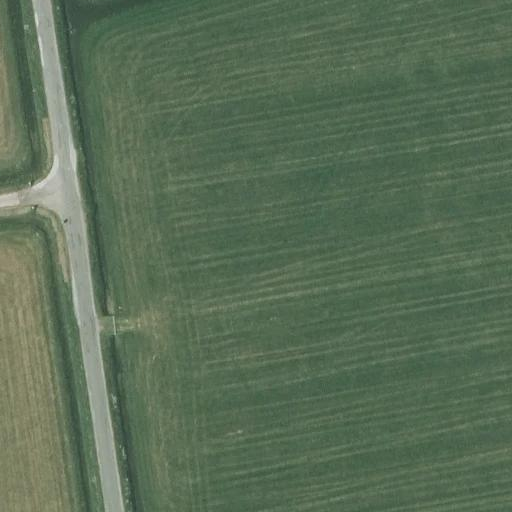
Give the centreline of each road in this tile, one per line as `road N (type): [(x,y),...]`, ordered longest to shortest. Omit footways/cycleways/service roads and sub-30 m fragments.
road 1 (tertiary): [(114,511),(68,191)]
road 2 (tertiary): [(68,191),(41,0)]
